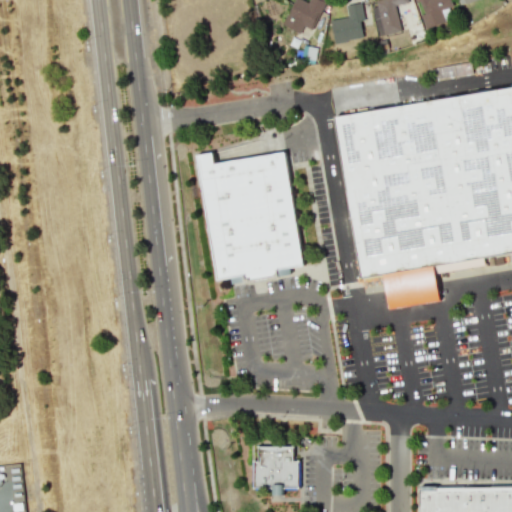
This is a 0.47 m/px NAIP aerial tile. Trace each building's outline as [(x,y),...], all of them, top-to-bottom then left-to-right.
[(302,26),(313,30),(324,0),(323,0),(308,0),(308,2),(303,0),(293,0),(283,26),(300,32),(302,26)] [(400,32),(395,4),(408,2),(407,0),(371,0),(378,35),(400,32)] [(450,0),(413,0),(415,5),(417,5),(424,28),(444,23),(440,9),(452,6),(450,0)] [(334,43),(364,37),(358,3),(345,5),(347,17),(329,20),(334,43)] [(511,80),(333,111),(361,277),(511,250),(511,80)] [(216,276),(302,262),(283,147),(212,159),(210,148),(195,150),(216,276)] [(252,488),(300,487),(299,460),(295,461),(294,445),(258,446),(258,459),(252,459),(252,488)] [(418,511),(418,486),(511,485),(511,511),(418,511)]
